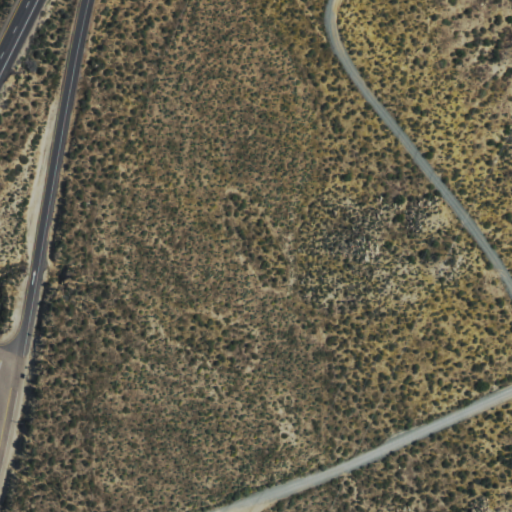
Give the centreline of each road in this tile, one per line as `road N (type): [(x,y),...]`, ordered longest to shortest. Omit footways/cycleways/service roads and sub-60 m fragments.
road 1 (residential): [(336,0),(344,59),(511,276),(368,459),(213,511)]
road 2 (motorway): [(18,378),(86,0)]
